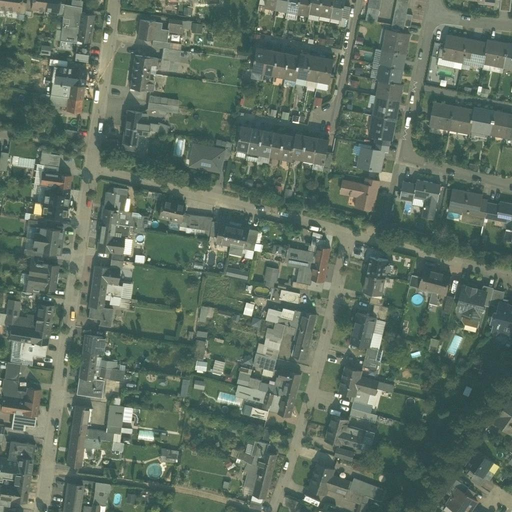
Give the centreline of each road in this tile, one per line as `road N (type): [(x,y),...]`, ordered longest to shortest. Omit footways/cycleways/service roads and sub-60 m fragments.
road 1 (residential): [(89,168),(41,511)]
road 2 (residential): [(273,511),(311,394),(346,234)]
road 3 (residential): [(89,168),(346,234)]
road 4 (residential): [(432,14),(404,157),(511,186)]
road 5 (residential): [(346,234),(511,278)]
road 6 (residential): [(113,0),(89,168)]
road 7 (residential): [(357,0),(338,99),(325,116)]
